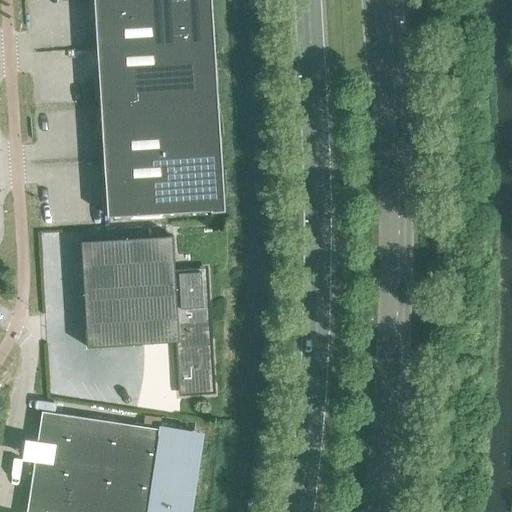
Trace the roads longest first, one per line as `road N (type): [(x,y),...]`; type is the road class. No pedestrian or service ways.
road 1 (secondary): [(378,511),(397,297),(387,0)]
road 2 (secondary): [(309,0),(318,177),(299,511)]
road 3 (unknown): [(0,323),(30,345),(0,495)]
